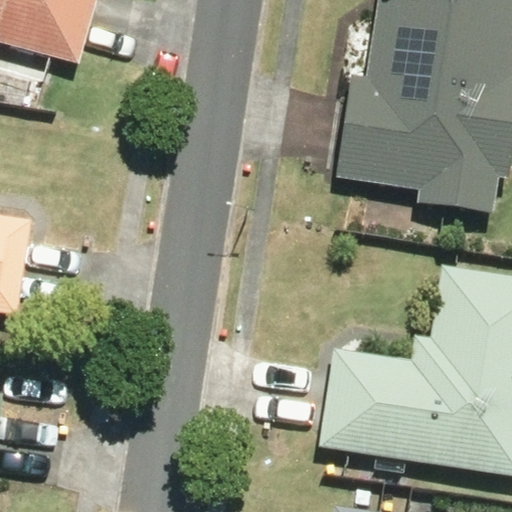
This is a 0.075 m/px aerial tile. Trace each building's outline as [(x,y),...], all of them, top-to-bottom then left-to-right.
[(0,0),(0,38),(85,61),(101,0),(0,0)] [(428,205),(499,215),(504,174),(511,175),(511,0),(389,0),(377,84),(359,82),(344,185),(429,197),(428,205)] [(0,308),(25,312),(38,219),(0,213),(0,308)] [(418,361),(339,351),(326,454),(511,477),(511,278),(448,270),(439,340),(420,338),(418,361)] [(0,491),(13,396),(0,394),(0,491)]
